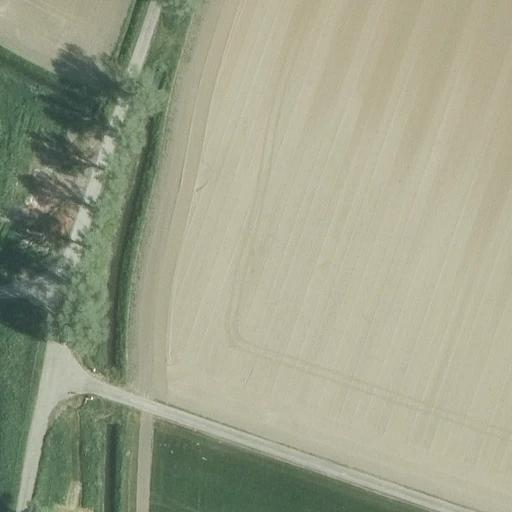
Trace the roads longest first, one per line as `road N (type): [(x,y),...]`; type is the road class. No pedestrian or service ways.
road 1 (unclassified): [(455,511),(52,372)]
road 2 (unclassified): [(63,294),(158,0)]
road 3 (unclassified): [(25,511),(52,372)]
